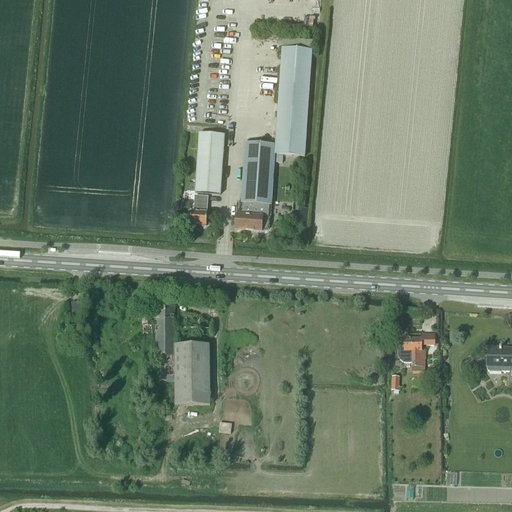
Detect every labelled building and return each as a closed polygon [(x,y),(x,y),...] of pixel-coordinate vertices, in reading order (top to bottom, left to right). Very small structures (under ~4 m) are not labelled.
[(282,51),(276,140),(305,142),(311,53),(282,51)] [(195,194),(220,196),(224,136),(199,135),(195,194)] [(245,144),(241,204),(271,206),(274,164),(282,164),(282,156),(304,158),(305,142),(276,140),(275,146),(245,144)] [(207,202),(207,198),(194,197),(193,213),(191,213),(190,225),(206,226),(207,214),(206,214),(207,202)] [(241,204),(237,204),(235,231),(255,232),(256,233),(259,233),(260,233),(263,233),(265,232),(267,232),(268,230),(269,229),(269,227),(271,206),(241,204)] [(298,209),(297,226),(304,226),(306,209),(298,209)] [(71,304),(72,324),(83,324),(82,304),(71,304)] [(143,319),(144,363),(156,363),(156,383),(175,383),(175,407),(210,407),(209,346),(208,319),(186,319),(186,320),(183,320),(183,347),(175,346),(174,306),(155,306),(155,319),(143,319)] [(412,368),(425,368),(425,353),(422,353),(422,347),(434,347),(434,336),(421,336),(421,340),(397,340),(397,356),(398,358),(398,360),(400,362),(402,363),(404,365),(406,365),(409,365),(411,365),(412,368)] [(486,373),(501,373),(501,372),(509,373),(509,370),(511,370),(511,350),(501,350),(501,348),(499,348),(487,348),(486,367),(486,373)] [(399,388),(399,378),(391,378),(391,392),(400,393),(400,388),(399,388)]
